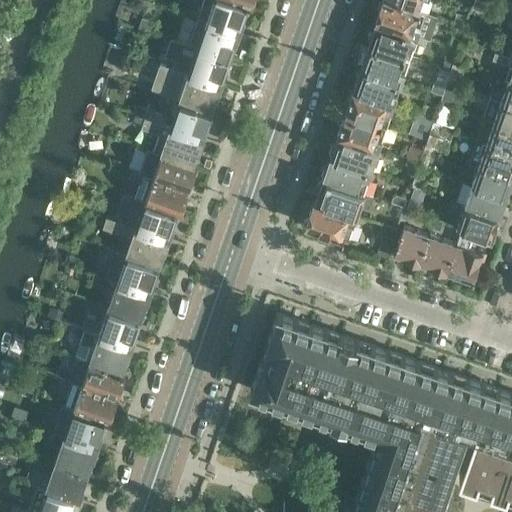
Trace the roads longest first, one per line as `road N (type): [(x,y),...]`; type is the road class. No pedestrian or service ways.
road 1 (secondary): [(145,511),(236,246)]
road 2 (residential): [(495,331),(236,246)]
road 3 (secondary): [(236,246),(320,0)]
